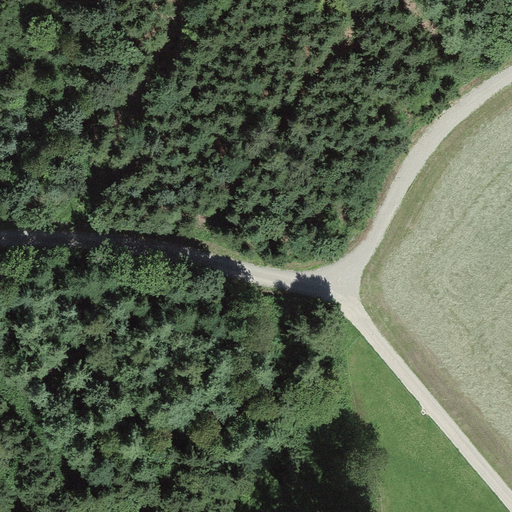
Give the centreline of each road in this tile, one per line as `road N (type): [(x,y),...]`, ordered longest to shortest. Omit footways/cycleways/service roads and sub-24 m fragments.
road 1 (track): [(511,78),(335,287),(163,253),(0,245)]
road 2 (track): [(335,287),(511,500)]
